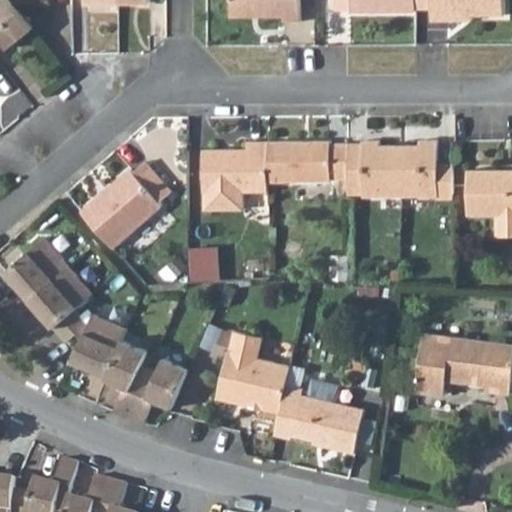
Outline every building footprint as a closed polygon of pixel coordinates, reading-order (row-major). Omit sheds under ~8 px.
[(0,0),(0,35),(10,46),(34,27),(17,6),(12,0),(0,0)] [(232,0),(233,16),(253,16),(253,12),(260,12),(260,16),(282,16),(283,20),(302,20),(301,0),(232,0)] [(416,0),(337,0),(337,11),(417,11),(416,0)] [(452,20),(452,15),(473,15),(507,14),(507,0),(433,0),(433,20),(452,20)] [(346,145),(346,181),(346,199),(400,199),(453,199),(453,165),(438,165),(438,142),(421,142),(421,146),(400,146),(378,146),(378,142),(361,142),(361,145),(346,145)] [(267,143),(247,144),(246,151),(234,151),(229,155),(219,155),(219,151),(202,152),(202,194),(205,193),(205,211),(243,210),(243,193),(267,193),(267,183),(267,143)] [(267,143),(267,183),(331,183),(331,181),(346,181),(346,145),(330,145),(330,143),(267,143)] [(82,212),(113,247),(162,204),(159,201),(171,190),(146,162),(134,172),(132,169),(82,212)] [(511,171),(510,174),(498,174),(498,170),(467,170),(467,215),(496,215),(495,236),(511,236),(511,171)] [(5,270),(29,297),(53,325),(66,340),(75,331),(82,338),(73,358),(108,374),(107,378),(126,386),(115,410),(131,417),(145,424),(156,400),(173,408),(189,370),(165,359),(159,374),(151,370),(142,366),(148,351),(123,340),(128,329),(93,313),(89,325),(74,306),(92,290),(69,262),(45,235),(5,270)] [(194,277),(223,277),(223,244),(193,244),(194,277)] [(282,412),(289,382),(293,367),(258,358),(263,339),(238,332),(233,351),(230,351),(219,396),(248,404),(256,401),(259,401),(262,407),(282,412)] [(416,391),(444,395),(446,379),(486,384),(485,391),(509,394),(511,371),(511,345),(424,334),(416,391)] [(295,362),(292,381),(305,383),(308,364),(295,362)] [(277,432),(294,437),(295,434),(316,440),(317,437),(325,440),(324,445),(356,454),(367,408),(339,401),(343,384),(315,377),(311,393),(305,392),(306,387),(289,382),(282,412),(277,432)] [(0,511),(57,511),(59,507),(67,510),(66,511),(142,511),(143,511),(123,506),(129,483),(114,479),(98,474),(92,497),(72,491),(79,463),(63,456),(56,481),(37,475),(33,488),(14,486),(15,475),(0,473),(0,511)]
